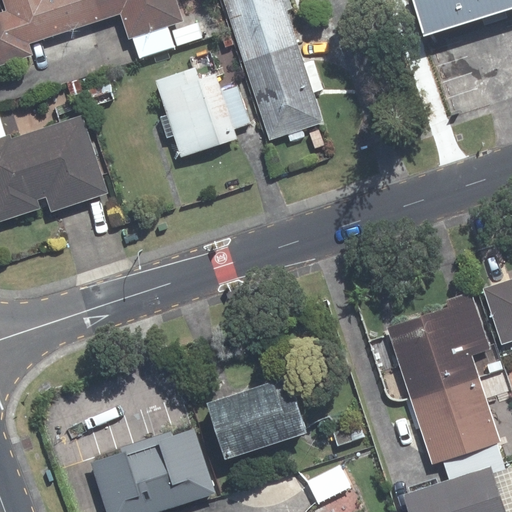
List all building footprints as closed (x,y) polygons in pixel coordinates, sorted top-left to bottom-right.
[(112,16),(106,0),(0,0),(0,10),(1,13),(12,9),(24,45),(112,16)] [(106,0),(112,16),(116,14),(125,40),(129,39),(136,60),(199,39),(193,24),(164,33),(162,28),(178,23),(172,3),(179,0),(106,0)] [(278,0),(219,0),(240,63),(294,45),(283,12),(289,11),(285,0),(280,2),(278,0)] [(511,0),(428,0),(443,45),(511,23),(511,0)] [(0,64),(28,56),(24,45),(12,9),(1,13),(0,13),(0,64)] [(222,40),(209,45),(211,52),(224,48),(222,40)] [(240,63),(265,140),(319,123),(310,93),(318,91),(308,61),(300,64),(294,45),(240,63)] [(161,117),(156,118),(163,139),(169,137),(176,158),(232,140),(229,130),(245,124),(234,89),(216,95),(210,76),(194,81),(191,71),(151,83),(161,117)] [(75,81),(63,84),(68,98),(79,93),(75,81)] [(105,84),(84,91),(89,108),(110,100),(105,84)] [(46,213),(101,195),(76,118),(6,141),(4,138),(0,139),(0,221),(35,210),(33,202),(41,200),(46,213)] [(306,134),(311,149),(320,146),(314,131),(306,134)] [(511,270),(511,279),(479,290),(497,345),(511,340),(511,270)] [(443,309),(382,329),(406,401),(473,379),(467,358),(488,351),(468,293),(440,302),(443,309)] [(473,379),(406,401),(427,465),(440,461),(491,444),(494,443),(473,379)] [(263,385),(197,406),(215,461),(297,435),(282,389),(266,394),(263,385)] [(357,426),(331,434),(334,446),(360,438),(357,426)] [(149,443),(151,448),(118,459),(117,454),(86,464),(100,511),(158,511),(210,496),(190,431),(149,443)] [(446,480),(394,498),(398,511),(511,511),(511,478),(508,468),(500,470),(491,444),(440,461),(446,480)] [(336,466),(305,482),(314,502),(346,487),(336,466)]
